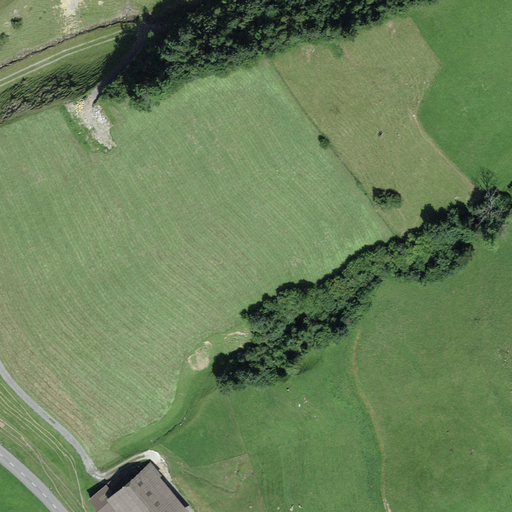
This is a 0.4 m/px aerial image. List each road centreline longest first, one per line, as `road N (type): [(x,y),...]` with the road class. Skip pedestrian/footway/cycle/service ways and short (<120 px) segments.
road 1 (track): [(197,511),(148,454),(97,477),(0,370)]
road 2 (track): [(0,82),(121,33)]
